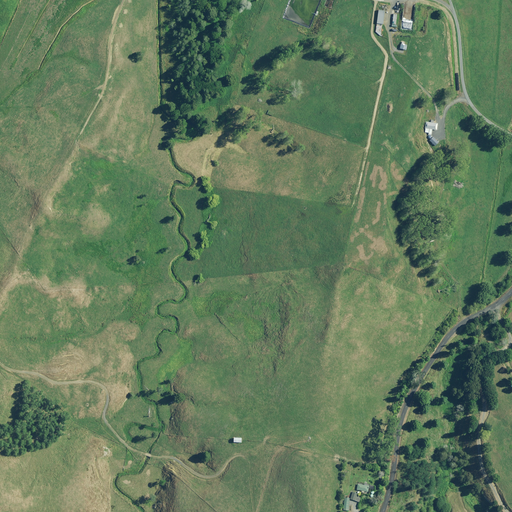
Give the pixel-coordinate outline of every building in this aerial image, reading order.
[(386,10),(379,9),(377,23),(384,24),(386,10)] [(414,17),(403,16),(402,28),(412,30),(414,17)] [(431,119),(431,122),(426,122),(425,132),(429,132),(429,133),(432,134),(433,129),(437,130),(438,123),(436,123),(436,120),(431,119)] [(433,136),(430,134),(428,137),(430,139),(429,140),(435,146),(439,142),(433,136)] [(370,486),(358,484),(357,489),(362,490),(362,492),(365,492),(365,491),(369,491),(370,486)] [(358,493),(353,492),(351,499),(360,502),(361,498),(357,496),(358,493)]
